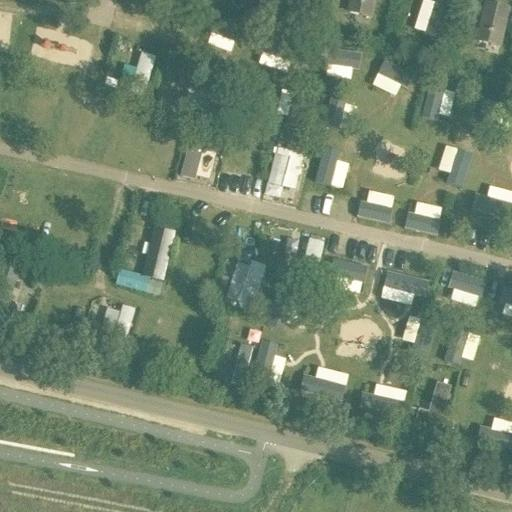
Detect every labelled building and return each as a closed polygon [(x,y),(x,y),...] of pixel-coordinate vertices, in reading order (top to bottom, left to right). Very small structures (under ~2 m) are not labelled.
[(266,0),(259,0),(255,22),(312,34),(317,11),(266,0)] [(369,0),(368,19),(385,20),(385,0),(369,0)] [(432,0),(424,40),(443,44),(452,1),(447,0),(432,0)] [(488,31),(506,35),(511,7),(493,3),(488,31)] [(69,66),(71,41),(49,39),(47,65),(69,66)] [(147,104),(157,55),(138,51),(127,100),(147,104)] [(408,82),(371,74),(368,89),(404,97),(408,82)] [(205,84),(180,104),(194,121),(219,101),(205,84)] [(441,90),(430,87),(422,122),(434,124),(441,90)] [(76,94),(65,143),(81,146),(86,121),(99,124),(104,101),(76,94)] [(344,96),(333,136),(349,140),(359,100),(344,96)] [(511,125),(511,118),(511,107),(483,101),(479,118),(511,125)] [(252,172),(265,174),(271,141),(242,136),(235,181),(251,184),(252,172)] [(189,138),(181,177),(198,181),(207,142),(189,138)] [(330,145),(322,181),(337,184),(345,148),(330,145)] [(293,151),(275,148),(267,185),(285,189),(293,151)] [(426,152),(411,149),(403,184),(418,187),(426,152)] [(357,210),(394,218),(397,202),(360,194),(357,210)] [(471,213),(511,222),(511,204),(475,197),(471,213)] [(403,221),(438,228),(441,215),(406,207),(403,221)] [(141,279),(161,284),(173,232),(152,227),(141,279)] [(313,283),(322,243),(303,239),(294,279),(313,283)] [(235,260),(226,303),(248,308),(257,265),(235,260)] [(367,269),(332,261),(328,279),(363,286),(367,269)] [(19,272),(0,268),(0,315),(9,318),(19,272)] [(429,284),(385,274),(382,291),(425,300),(429,284)] [(492,287),(461,281),(458,295),(489,302),(492,287)] [(511,291),(500,289),(497,304),(511,307),(511,291)] [(293,294),(276,290),(268,328),(284,332),(293,294)] [(101,356),(119,360),(130,310),(111,306),(101,356)] [(178,360),(187,325),(176,322),(167,357),(178,360)] [(410,336),(400,384),(417,388),(427,340),(410,336)] [(229,386),(242,389),(251,347),(238,344),(229,386)] [(431,391),(448,395),(459,348),(441,344),(431,391)] [(279,351),(262,347),(254,384),(271,388),(279,351)] [(344,387),(302,378),(298,393),(341,402),(344,387)] [(404,403),(359,394),(356,411),(401,421),(404,403)] [(448,418),(412,410),(408,425),(444,432),(448,418)] [(511,435),(479,428),(475,446),(511,454),(511,435)]
